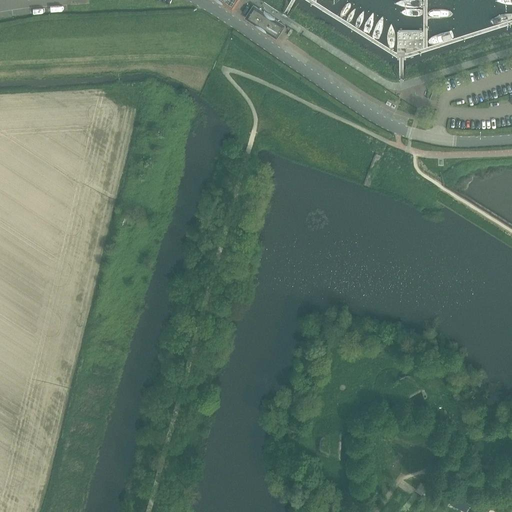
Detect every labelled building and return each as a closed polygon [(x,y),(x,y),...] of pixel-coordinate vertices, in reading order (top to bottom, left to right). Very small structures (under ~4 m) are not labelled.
[(215,0),(222,4),(223,3),(233,10),(239,0),(215,0)] [(264,12),(254,5),(245,18),(255,24),(255,25),(266,32),(266,31),(276,38),(284,25),(274,19),(275,18),(264,11),(264,12)] [(398,45),(423,45),(423,31),(398,31),(398,45)] [(424,389),(408,375),(398,379),(396,404),(422,392),(424,398),(426,397),(427,395),(424,389)] [(339,431),(319,439),(319,450),(341,463),(341,435),(341,430),(339,431)] [(422,494),(427,487),(420,483),(415,490),(422,494)]
